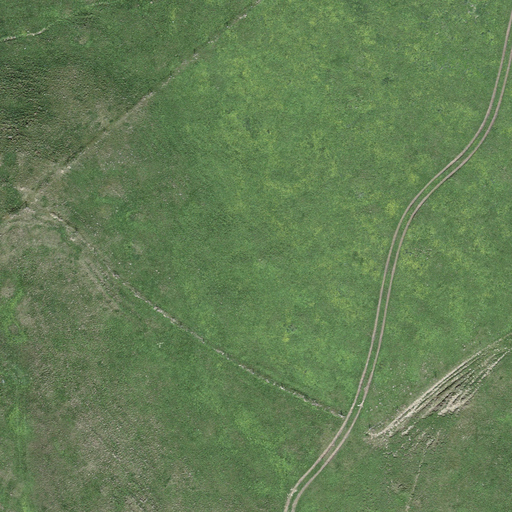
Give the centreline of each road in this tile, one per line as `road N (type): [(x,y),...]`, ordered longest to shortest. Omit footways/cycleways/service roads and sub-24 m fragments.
road 1 (track): [(511,33),(492,108),(400,222),(362,407),(345,441)]
road 2 (track): [(511,331),(345,441),(311,475),(296,511)]
